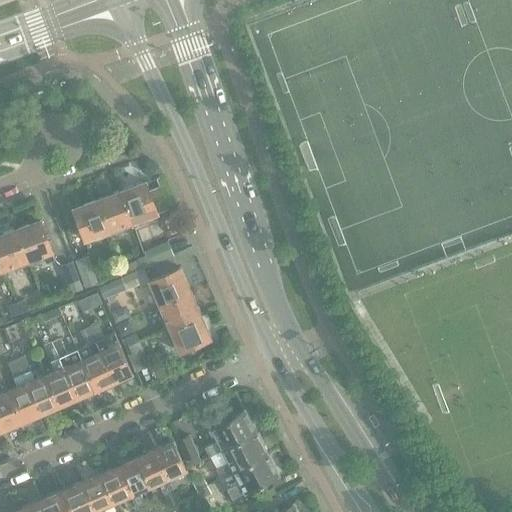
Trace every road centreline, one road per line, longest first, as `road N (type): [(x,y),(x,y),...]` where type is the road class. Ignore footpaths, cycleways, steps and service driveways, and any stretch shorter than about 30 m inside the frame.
road 1 (tertiary): [(114,3),(276,358)]
road 2 (tertiary): [(301,347),(171,0)]
road 3 (residential): [(276,358),(0,473)]
road 4 (tertiary): [(407,511),(301,347)]
road 5 (tertiary): [(276,358),(370,511)]
road 6 (secondary): [(0,47),(114,3)]
